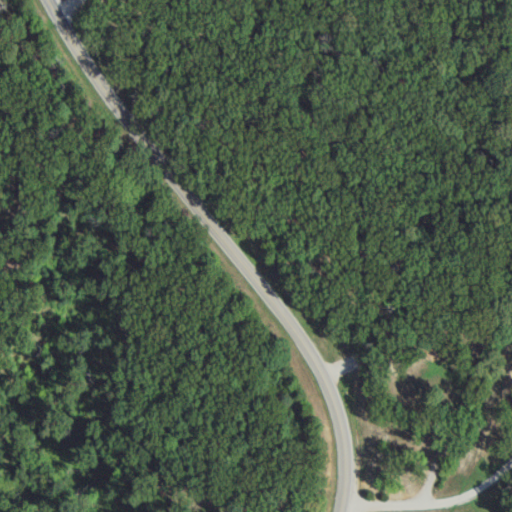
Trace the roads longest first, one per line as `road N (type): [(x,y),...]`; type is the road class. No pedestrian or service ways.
road 1 (tertiary): [(338,511),(343,450),(331,385),(119,111),(47,0)]
road 2 (residential): [(339,507),(455,493),(511,447)]
